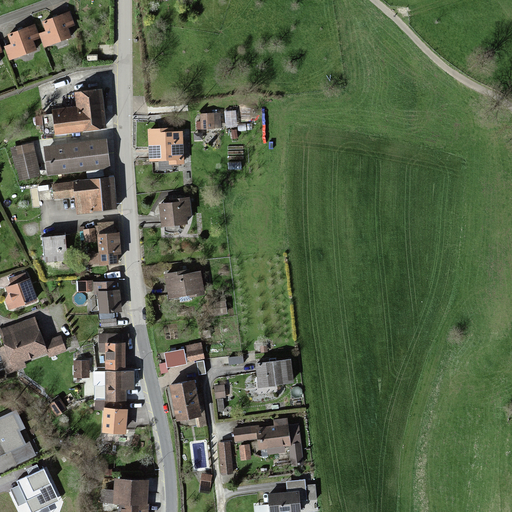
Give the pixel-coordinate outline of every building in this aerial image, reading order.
[(67,12),(40,20),(45,33),(40,34),(43,43),(69,35),(66,25),(71,23),(67,12)] [(34,24),(7,33),(11,46),(6,47),(9,56),(35,47),(32,38),(37,36),(34,24)] [(101,86),(76,87),(76,105),(42,109),(45,132),(104,124),(102,107),(101,86)] [(220,113),(199,114),(200,121),(196,121),(196,129),(221,128),(220,113)] [(179,128),(149,130),(150,155),(181,154),(179,128)] [(106,139),(46,146),(49,172),(109,165),(106,139)] [(37,171),(34,151),(20,153),(23,173),(37,171)] [(78,208),(116,205),(113,172),(76,175),(78,208)] [(73,182),(49,183),(50,199),(74,198),(73,182)] [(187,198),(162,199),(164,220),(189,218),(187,198)] [(95,226),(83,227),(84,238),(96,237),(95,226)] [(117,231),(98,232),(99,260),(118,260),(117,231)] [(65,234),(42,234),(43,260),(66,260),(65,234)] [(200,270),(167,276),(170,297),(204,292),(200,270)] [(35,297),(28,277),(7,284),(11,293),(8,294),(11,305),(35,297)] [(121,281),(99,281),(100,310),(122,309),(121,281)] [(7,346),(0,347),(0,349),(7,370),(23,365),(21,360),(45,352),(36,322),(3,332),(7,346)] [(61,337),(46,343),(51,356),(66,351),(61,337)] [(125,337),(102,338),(103,361),(126,361),(125,337)] [(202,342),(185,346),(188,362),(205,358),(202,342)] [(184,349),(164,353),(167,368),(187,364),(184,349)] [(291,358),(257,361),(259,381),(293,378),(291,358)] [(89,360),(74,360),(74,377),(89,377),(89,360)] [(204,361),(196,362),(199,375),(206,374),(204,361)] [(128,371),(105,371),(105,405),(128,405),(128,371)] [(195,380),(169,385),(176,422),(196,419),(197,428),(207,426),(203,405),(200,405),(195,380)] [(224,385),(214,386),(216,398),(225,397),(224,385)] [(68,409),(60,397),(48,405),(57,417),(68,409)] [(105,405),(102,426),(125,429),(128,405),(105,405)] [(0,456),(11,451),(17,464),(36,455),(29,441),(26,442),(20,431),(25,428),(16,409),(0,417),(0,456)] [(287,422),(236,428),(237,438),(254,437),(255,447),(290,443),(287,422)] [(228,442),(218,443),(221,471),(231,470),(228,442)] [(302,447),(291,448),(292,463),(303,461),(302,447)] [(44,469),(17,482),(18,485),(10,489),(18,506),(26,502),(31,511),(34,511),(59,500),(44,469)] [(122,499),(121,511),(146,511),(149,477),(117,475),(116,499),(122,499)] [(287,492),(267,494),(269,511),(301,511),(300,501),(317,499),(315,484),(306,485),(305,479),(286,481),(287,492)]
